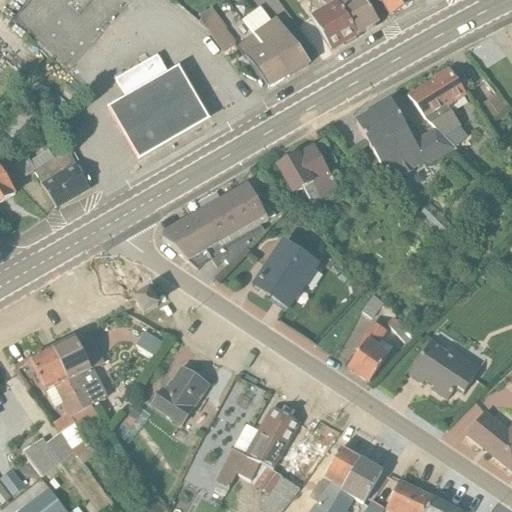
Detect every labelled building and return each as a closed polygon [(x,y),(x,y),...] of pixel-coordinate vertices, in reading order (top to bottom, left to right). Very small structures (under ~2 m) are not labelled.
[(243,20),(241,22),(252,37),(284,79),(307,66),(274,21),(270,23),(259,8),(255,11),(246,0),(244,0),(234,7),(243,20)] [(308,0),(309,18),(330,53),(356,38),(330,0),(308,0)] [(331,0),(356,38),(377,25),(362,0),(331,0)] [(373,0),(376,5),(381,2),(390,18),(414,4),(411,0),(373,0)] [(226,28),(211,9),(198,23),(211,37),(222,52),(235,43),(225,29),(226,28)] [(266,90),(284,79),(252,37),(236,49),(266,90)] [(156,57),(115,81),(125,99),(166,75),(156,57)] [(166,75),(125,99),(108,109),(138,162),(208,122),(177,69),(166,75)] [(423,119),(454,149),(466,139),(458,129),(459,128),(450,113),(452,112),(449,107),(465,97),(450,70),(432,79),(433,81),(406,97),(423,119)] [(506,112),(495,96),(480,106),(490,122),(506,112)] [(427,167),(455,151),(454,149),(433,130),(413,142),(391,104),(356,125),(390,183),(424,164),(427,167)] [(6,150),(14,158),(28,145),(20,136),(33,123),(37,127),(41,124),(45,127),(53,119),(45,111),(40,115),(38,113),(36,115),(28,107),(1,134),(5,137),(3,139),(7,143),(9,142),(12,145),(6,150)] [(323,142),(276,169),(292,196),(302,191),(311,207),(338,191),(322,164),(332,158),(323,142)] [(23,153),(11,163),(24,177),(33,173),(55,209),(85,192),(60,149),(50,155),(47,151),(29,162),(23,153)] [(0,205),(14,196),(0,173),(0,205)] [(228,268),(264,234),(260,228),(267,223),(247,187),(162,235),(161,242),(177,256),(194,271),(210,261),(215,269),(225,263),(228,268)] [(452,228),(429,205),(417,216),(440,240),(452,228)] [(267,303),(285,315),(286,312),(288,313),(319,266),(281,241),(251,288),(269,300),(267,303)] [(156,307),(148,293),(134,301),(143,315),(156,307)] [(382,305),(372,297),(361,313),(372,320),(382,305)] [(392,319),(386,326),(406,346),(415,338),(398,321),(396,323),(392,319)] [(347,370),(367,384),(391,348),(380,341),(385,333),(373,324),(355,351),(358,353),(347,370)] [(161,345),(143,334),(134,347),(153,358),(161,345)] [(51,351),(66,383),(91,370),(102,363),(88,337),(74,344),(72,340),(51,351)] [(429,344),(407,377),(421,386),(423,383),(432,389),(430,393),(445,403),(453,392),(460,396),(461,394),(463,394),(479,370),(446,348),(443,352),(429,344)] [(78,432),(92,424),(98,421),(90,408),(94,405),(107,399),(91,370),(66,383),(51,351),(29,362),(53,409),(59,406),(65,418),(52,425),(76,459),(77,458),(82,465),(95,456),(95,455),(78,432)] [(161,390),(149,408),(179,429),(207,388),(181,371),(166,393),(161,390)] [(270,472),(298,424),(297,424),(272,410),(258,433),(245,427),(220,471),(214,482),(218,485),(227,491),(235,476),(248,484),(259,466),(270,472)] [(511,426),(507,432),(484,414),(465,438),(511,476),(511,474),(511,426)] [(41,479),(73,454),(59,435),(45,445),(42,441),(23,453),(41,479)] [(326,511),(359,461),(340,450),(320,483),(318,482),(308,499),(317,505),(316,507),(314,506),(309,511),(326,511)] [(361,507),(381,473),(359,461),(326,511),(345,511),(353,502),(361,507)] [(262,511),(282,511),(299,492),(270,472),(259,466),(248,484),(267,497),(259,509),(262,511)] [(23,489),(10,472),(0,479),(0,481),(12,497),(23,489)] [(424,511),(431,498),(398,482),(384,511),(424,511)] [(227,491),(218,485),(210,499),(219,504),(227,491)] [(0,507),(10,499),(0,486),(0,507)] [(64,511),(47,489),(17,511),(64,511)] [(457,511),(431,498),(424,511),(457,511)] [(164,511),(165,511),(151,501),(142,511),(164,511)] [(371,502),(364,511),(382,511),(383,511),(384,511),(371,502)]
